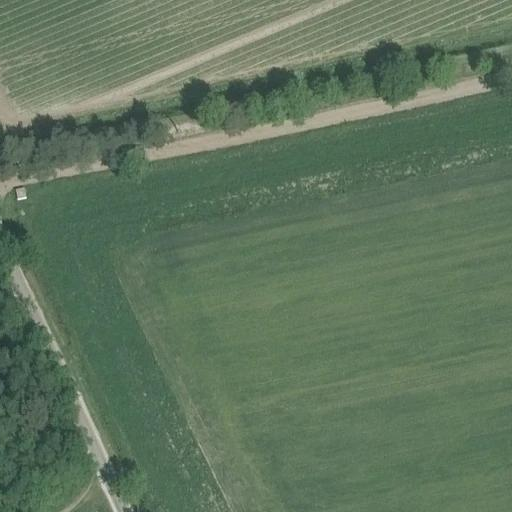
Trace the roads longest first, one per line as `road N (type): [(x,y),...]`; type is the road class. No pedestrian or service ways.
road 1 (track): [(0,185),(511,71)]
road 2 (unclassified): [(123,511),(0,238)]
